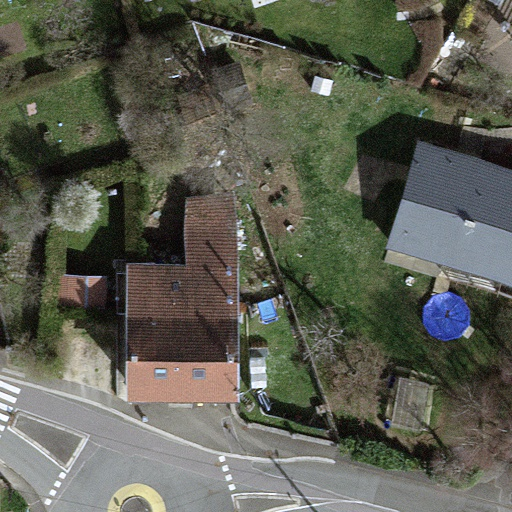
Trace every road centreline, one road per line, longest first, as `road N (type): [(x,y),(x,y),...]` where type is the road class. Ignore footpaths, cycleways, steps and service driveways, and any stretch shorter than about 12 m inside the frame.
road 1 (residential): [(197,505),(343,501),(381,511)]
road 2 (residential): [(126,454),(0,409)]
